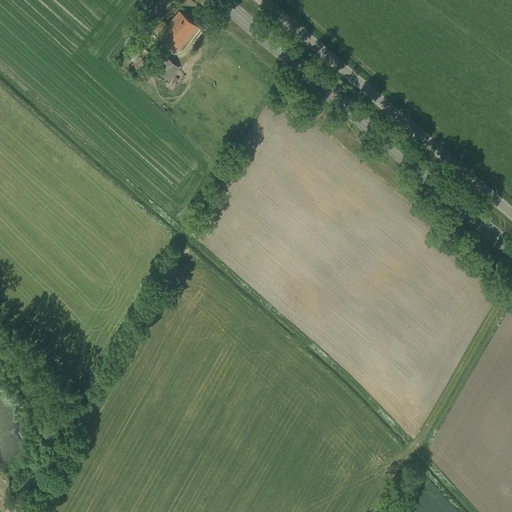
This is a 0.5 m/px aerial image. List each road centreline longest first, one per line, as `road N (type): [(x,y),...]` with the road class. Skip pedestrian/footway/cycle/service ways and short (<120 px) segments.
road 1 (primary): [(511,250),(219,0)]
road 2 (unclassified): [(511,214),(261,0)]
